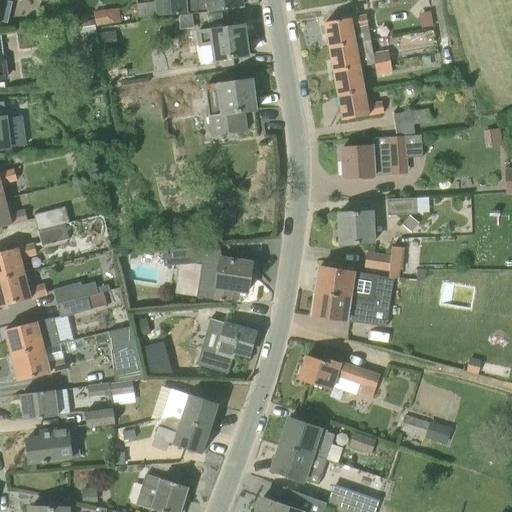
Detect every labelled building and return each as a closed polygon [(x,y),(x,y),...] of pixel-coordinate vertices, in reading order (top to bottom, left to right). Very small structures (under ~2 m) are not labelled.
[(0,0),(0,24),(2,24),(2,22),(10,24),(15,3),(10,2),(10,1),(3,0),(0,0)] [(139,0),(140,15),(156,15),(156,0),(139,0)] [(188,15),(209,13),(242,8),(241,0),(201,0),(186,1),(185,0),(157,0),(159,16),(188,15)] [(354,10),(355,18),(326,24),(331,49),(372,41),(367,16),(364,17),(363,8),(354,10)] [(95,13),(98,27),(122,23),(120,9),(95,13)] [(194,29),(194,16),(180,16),(180,30),(194,29)] [(199,33),(203,63),(250,56),(246,26),(199,33)] [(374,54),(372,41),(331,49),(335,72),(361,67),(376,65),(392,62),(398,61),(397,57),(391,58),(390,51),(374,54)] [(393,73),(392,62),(376,65),(378,75),(393,73)] [(361,67),(335,72),(339,96),(366,91),(361,67)] [(246,113),(258,111),(253,80),(206,87),(213,132),(226,130),(227,135),(249,132),(246,113)] [(366,91),(339,96),(344,121),(385,113),(383,103),(368,105),(366,91)] [(394,115),(397,135),(413,134),(413,125),(432,123),(430,110),(394,115)] [(0,117),(0,150),(13,148),(9,116),(0,117)] [(374,180),(374,177),(376,177),(376,169),(388,168),(388,160),(423,157),(421,136),(414,136),(413,134),(397,135),(372,138),(372,145),(342,148),(345,179),(364,178),(364,181),(374,180)] [(0,174),(0,202),(7,201),(3,185),(18,181),(16,170),(0,174)] [(389,217),(417,215),(417,199),(389,201),(389,217)] [(0,228),(29,221),(26,211),(10,215),(7,201),(0,202),(0,228)] [(39,231),(70,223),(66,208),(35,216),(39,231)] [(377,244),(375,213),(340,214),(342,243),(341,243),(341,245),(377,244)] [(74,222),(70,223),(39,231),(43,246),(78,237),(74,222)] [(0,281),(27,275),(23,259),(38,255),(35,245),(0,253),(0,281)] [(249,293),(254,264),(223,259),(214,259),(213,246),(164,251),(166,267),(204,263),(198,298),(231,303),(233,290),(249,293)] [(413,249),(402,248),(393,247),(392,256),(368,253),(365,267),(390,271),(390,278),(389,279),(393,279),(398,279),(400,261),(412,262),(413,249)] [(321,267),(317,293),(374,302),(378,276),(355,273),(356,268),(341,265),(340,270),(321,267)] [(0,307),(0,308),(48,295),(45,284),(30,287),(27,275),(0,281),(0,307)] [(378,276),(374,302),(317,293),(313,316),(370,325),(373,307),(388,309),(393,279),(389,279),(390,278),(378,276)] [(81,283),(54,290),(57,304),(88,296),(98,294),(110,290),(108,285),(97,288),(96,283),(82,286),(81,283)] [(92,310),(88,296),(57,304),(59,311),(61,317),(61,318),(62,317),(92,310)] [(45,348),(61,344),(53,319),(6,331),(13,357),(45,348)] [(228,324),(226,329),(219,352),(218,354),(234,358),(236,353),(251,357),(258,334),(228,324)] [(145,379),(132,326),(110,331),(117,383),(133,382),(145,379)] [(65,359),(49,363),(45,348),(13,357),(19,382),(68,369),(65,359)] [(361,395),(372,399),(380,376),(328,359),(327,363),(308,356),(300,381),(335,392),(340,378),(364,386),(361,395)] [(111,384),(112,397),(134,394),(133,382),(117,383),(111,384)] [(90,386),(91,399),(112,397),(111,384),(90,386)] [(68,402),(66,389),(22,395),(25,421),(59,416),(58,403),(68,402)] [(172,390),(168,401),(172,403),(166,418),(168,418),(174,417),(211,429),(219,405),(190,395),(190,396),(172,390)] [(114,409),(93,412),(86,412),(88,428),(116,424),(114,409)] [(407,415),(401,431),(425,439),(430,423),(407,415)] [(159,427),(155,438),(203,454),(211,429),(174,417),(168,418),(164,429),(159,427)] [(290,419),(281,444),(312,455),(313,454),(327,459),(335,435),(322,430),(322,429),(290,419)] [(73,459),(70,428),(43,431),(44,438),(28,440),(31,464),(73,459)] [(372,455),(377,440),(355,433),(350,448),(372,455)] [(319,485),(322,474),(308,469),(312,455),(281,444),(273,471),(289,476),(288,478),(303,483),(304,480),(319,485)] [(145,486),(139,504),(162,511),(180,511),(189,488),(162,479),(147,474),(143,485),(145,486)] [(327,502),(326,505),(338,511),(375,511),(380,501),(334,485),(327,502)] [(258,511),(324,511),(326,505),(327,502),(295,491),(289,507),(263,498),(258,511)]
